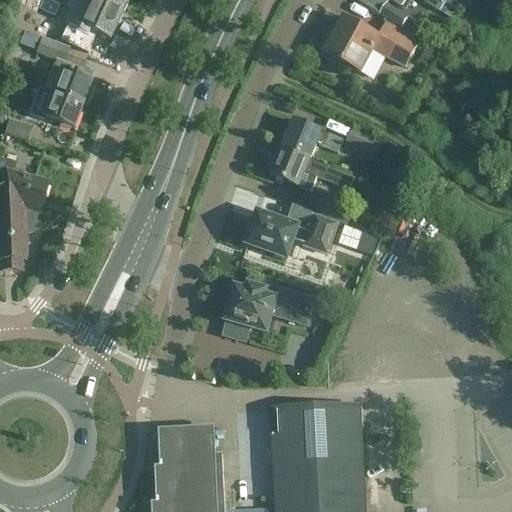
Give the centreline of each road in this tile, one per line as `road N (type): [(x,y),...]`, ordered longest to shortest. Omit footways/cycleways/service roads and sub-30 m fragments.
road 1 (residential): [(190,270),(226,160),(302,0)]
road 2 (secondary): [(169,174),(246,0)]
road 3 (secondary): [(136,222),(47,383)]
road 4 (residential): [(103,159),(173,0)]
road 5 (secondary): [(74,402),(151,249)]
road 6 (residential): [(173,432),(165,393),(190,270)]
